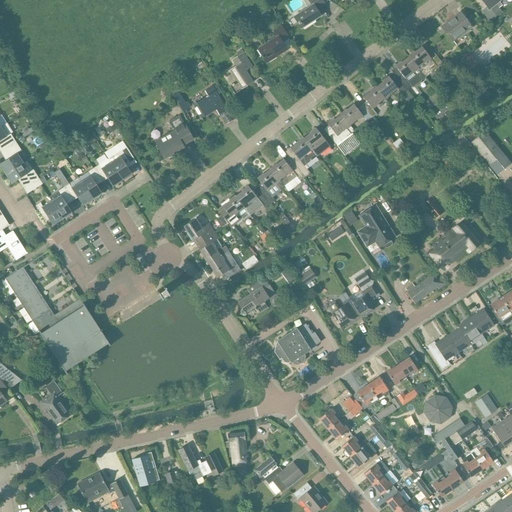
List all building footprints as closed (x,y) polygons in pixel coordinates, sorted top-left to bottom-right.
[(306,0),(311,6),(288,21),(292,26),(298,22),(302,28),(303,29),(305,29),(309,26),(310,25),(309,23),(320,16),(317,10),(325,5),(322,0),(306,0)] [(482,0),(487,7),(481,11),(490,22),(502,12),(499,8),(502,5),(499,2),(500,0),(482,0)] [(460,13),(442,27),(452,41),(465,31),(465,32),(472,27),(460,13)] [(267,63),(287,50),(282,42),(289,38),(281,25),(273,30),(277,37),(258,49),(267,63)] [(408,57),(425,78),(437,69),(440,73),(446,69),(429,47),(424,51),(421,47),(415,52),(414,52),(408,56),(409,57),(408,57)] [(253,82),(246,70),(252,66),(243,52),(232,60),(235,66),(229,70),(236,82),(230,86),(235,94),(253,82)] [(466,71),(470,68),(465,61),(468,58),(466,55),(458,62),(466,71)] [(425,78),(408,57),(402,63),(401,62),(395,66),(396,67),(391,71),(394,75),(407,91),(411,87),(408,83),(416,77),(420,82),(425,78)] [(383,82),(376,87),(385,98),(385,99),(389,96),(388,95),(398,88),(402,94),(407,91),(394,75),(390,78),(389,77),(383,81),(383,82)] [(227,110),(213,86),(205,90),(208,95),(193,104),(201,118),(217,109),(220,116),(227,112),(226,111),(227,110)] [(366,101),(362,105),(372,118),(376,114),(372,109),(376,106),(375,105),(385,98),(376,87),(370,91),(371,92),(363,97),(366,101)] [(184,103),(183,100),(177,90),(172,93),(184,114),(187,112),(186,110),(190,107),(187,102),(184,103)] [(13,91),(8,94),(12,100),(17,97),(13,91)] [(346,110),(340,114),(341,115),(349,125),(359,118),(359,119),(363,116),(367,122),(372,118),(362,105),(357,109),(354,105),(347,110),(346,110)] [(164,159),(184,148),(183,145),(193,139),(180,115),(168,121),(174,132),(155,142),(164,159)] [(334,142),(336,146),(354,132),(349,125),(341,115),(335,119),(327,124),(329,126),(324,129),(334,142)] [(0,128),(0,127),(0,145),(2,144),(5,149),(16,142),(11,133),(12,132),(7,123),(0,128)] [(116,130),(113,124),(106,129),(109,134),(116,130)] [(311,133),(303,139),(317,156),(334,142),(324,129),(319,133),(316,128),(310,133),(311,133)] [(485,131),(470,143),(497,175),(511,163),(485,131)] [(298,143),(291,149),(294,153),(289,157),(305,177),(310,173),(305,165),(317,156),(303,139),(303,138),(297,142),(298,143)] [(22,152),(16,142),(5,149),(9,155),(4,157),(6,160),(1,164),(7,173),(23,163),(17,154),(21,151),(22,152)] [(109,159),(122,179),(131,173),(128,168),(131,166),(128,162),(133,158),(136,163),(137,163),(127,147),(109,158),(109,159)] [(276,164),(270,169),(271,169),(284,186),(296,177),(300,181),(305,177),(289,157),(284,160),(284,159),(276,165),(276,164)] [(94,168),(101,179),(106,176),(112,186),(122,179),(109,159),(94,168)] [(23,163),(7,173),(13,183),(18,180),(20,183),(25,180),(28,185),(39,178),(33,169),(33,170),(29,173),(23,163)] [(101,179),(94,168),(79,178),(82,183),(92,199),(102,192),(95,183),(101,179)] [(258,189),(257,189),(270,205),(275,201),(266,190),(275,183),(281,191),(285,188),(284,186),(271,169),(264,175),(263,174),(257,179),(262,185),(258,189)] [(39,178),(28,185),(31,191),(27,194),(43,184),(39,178)] [(92,199),(82,183),(79,178),(64,188),(67,193),(71,199),(76,195),(82,205),(92,199)] [(234,196),(243,208),(244,208),(249,214),(250,215),(263,205),(265,208),(270,205),(257,189),(258,189),(254,183),(253,184),(254,184),(249,188),(248,186),(242,190),(243,191),(235,197),(235,196),(234,196)] [(67,193),(64,188),(49,198),(52,203),(52,202),(62,218),(72,212),(65,202),(71,199),(67,193)] [(217,210),(240,239),(243,236),(235,225),(236,224),(237,226),(242,222),(241,220),(249,214),(244,208),(243,208),(234,196),(229,200),(228,199),(221,205),(224,209),(219,212),(217,210)] [(442,214),(431,200),(425,205),(436,219),(442,214)] [(52,202),(52,203),(44,208),(41,203),(36,206),(46,222),(47,222),(47,221),(49,219),(53,224),(62,218),(52,202)] [(390,240),(394,238),(375,206),(360,215),(368,227),(359,232),(367,245),(376,240),(380,247),(384,244),(385,247),(388,247),(391,245),(392,243),(390,240)] [(0,231),(10,225),(10,224),(9,225),(0,210),(0,231)] [(349,226),(357,221),(351,211),(343,216),(349,226)] [(198,243),(214,233),(209,224),(202,229),(196,219),(184,227),(188,233),(188,232),(193,240),(195,238),(198,243)] [(468,253),(480,244),(461,221),(453,228),(453,229),(433,245),(449,265),(466,251),(468,253)] [(10,225),(0,231),(0,250),(7,246),(16,260),(14,261),(14,262),(28,253),(27,253),(13,231),(4,237),(0,231),(10,225)] [(214,233),(198,243),(202,249),(200,250),(205,258),(204,258),(208,264),(209,263),(209,264),(221,256),(228,251),(224,244),(222,246),(217,239),(218,238),(214,233)] [(266,235),(261,238),(267,246),(271,242),(266,235)] [(221,256),(209,264),(214,271),(213,272),(217,277),(221,274),(225,280),(240,270),(228,251),(221,256)] [(281,274),(287,269),(283,263),(277,268),(281,274)] [(32,319),(49,308),(22,267),(5,278),(32,319)] [(362,318),(374,310),(370,303),(375,299),(373,297),(379,293),(373,284),(374,281),(370,280),(365,272),(354,279),(364,296),(352,303),(360,315),(362,318)] [(303,284),(310,280),(305,273),(299,277),(303,284)] [(430,276),(414,287),(412,284),(405,289),(407,292),(407,293),(415,304),(437,288),(439,290),(446,284),(442,278),(439,280),(434,274),(431,276),(430,276)] [(275,294),(269,285),(263,288),(262,287),(238,302),(245,314),(255,308),(256,309),(257,309),(260,313),(271,305),(271,300),(270,297),(275,294)] [(165,287),(158,291),(162,298),(169,294),(165,287)] [(511,290),(511,291),(501,298),(505,304),(510,310),(511,314),(511,315),(511,290)] [(341,328),(360,315),(352,303),(352,304),(345,292),(338,297),(343,306),(340,308),(335,301),(330,305),(328,308),(332,313),(341,328)] [(501,298),(491,305),(494,309),(492,311),(501,325),(505,323),(503,321),(511,315),(511,314),(510,310),(505,304),(501,298)] [(49,308),(32,319),(40,331),(39,331),(67,374),(66,371),(81,361),(108,344),(110,346),(111,346),(103,334),(102,333),(83,303),(82,304),(83,306),(58,322),(49,308)] [(471,318),(481,334),(494,326),(483,310),(471,318)] [(471,318),(458,326),(460,328),(469,342),(477,337),(483,346),(487,343),(481,334),(471,318)] [(276,343),(275,349),(284,362),(289,363),(290,362),(291,363),(292,362),(293,364),(297,365),(305,360),(305,356),(304,354),(311,350),(310,349),(321,342),(315,334),(314,332),(312,334),(305,324),(297,329),(296,328),(277,341),(277,342),(276,343)] [(447,337),(458,354),(471,345),(469,342),(460,328),(447,337)] [(448,360),(458,354),(447,337),(436,344),(434,341),(427,346),(442,370),(450,364),(448,360)] [(26,340),(22,346),(28,351),(33,346),(26,340)] [(398,365),(406,377),(418,370),(409,358),(398,365)] [(0,377),(9,389),(22,380),(0,363),(0,377)] [(395,385),(406,377),(398,365),(387,372),(395,385)] [(368,384),(378,399),(384,395),(385,397),(389,394),(387,390),(388,390),(379,377),(368,384)] [(0,405),(6,401),(2,396),(9,391),(0,379),(0,405)] [(70,415),(57,397),(62,393),(53,381),(44,387),(50,395),(40,402),(41,402),(57,424),(70,415)] [(358,394),(353,397),(355,399),(359,404),(363,408),(364,410),(372,405),(371,404),(378,399),(368,384),(357,392),(358,394)] [(414,389),(418,396),(427,390),(422,384),(414,389)] [(468,400),(478,394),(474,388),(464,395),(468,400)] [(418,396),(414,389),(405,395),(410,402),(418,396)] [(487,394),(475,402),(485,418),(497,410),(487,394)] [(384,409),(388,415),(403,406),(397,396),(390,400),(392,404),(384,409)] [(435,396),(426,402),(424,413),(430,422),(441,424),(450,418),(452,407),(446,398),(435,396)] [(349,397),(342,403),(349,412),(359,404),(355,399),(353,401),(349,397)] [(359,404),(349,412),(353,416),(363,408),(359,404)] [(319,419),(328,429),(340,419),(331,409),(330,410),(319,419)] [(382,424),(380,421),(388,415),(384,409),(376,415),(375,414),(370,417),(375,424),(377,427),(382,424)] [(511,416),(511,415),(501,422),(511,437),(511,416)] [(464,425),(459,418),(445,428),(450,435),(464,425)] [(340,419),(328,429),(336,440),(348,430),(340,419)] [(486,421),(481,425),(485,430),(490,426),(486,421)] [(471,422),(456,432),(462,440),(477,430),(471,422)] [(504,447),(511,441),(511,437),(501,422),(491,428),(504,447)] [(377,427),(375,424),(369,428),(376,436),(381,431),(377,427)] [(382,443),(387,439),(381,431),(376,436),(382,443)] [(241,467),(241,464),(247,464),(246,457),(248,457),(245,432),(227,434),(228,442),(230,442),(232,468),(241,467)] [(461,457),(454,446),(462,440),(456,432),(440,442),(446,450),(452,458),(454,461),(461,457)] [(342,446),(350,457),(362,447),(354,437),(342,446)] [(178,451),(187,470),(193,481),(211,472),(213,477),(223,473),(214,452),(204,457),(206,461),(201,464),(199,460),(196,462),(188,446),(178,451)] [(473,457),(482,470),(493,462),(482,446),(477,449),(479,453),(473,457)] [(362,447),(350,457),(359,467),(370,458),(362,447)] [(398,464),(404,459),(397,451),(396,452),(393,448),(386,453),(389,458),(392,455),(398,464)] [(431,460),(435,465),(444,459),(446,462),(452,458),(446,450),(431,460)] [(145,455),(132,459),(138,480),(149,477),(150,483),(159,480),(155,467),(154,467),(152,462),(154,461),(151,452),(145,454),(145,455)] [(482,470),(473,457),(471,454),(462,460),(464,463),(462,465),(471,477),(482,470)] [(264,479),(279,467),(277,468),(276,465),(277,464),(271,456),(253,471),(259,479),(262,477),(264,479)] [(404,459),(398,464),(395,467),(399,472),(403,469),(405,472),(401,475),(404,480),(413,473),(408,468),(410,467),(404,459)] [(435,465),(431,460),(423,465),(427,471),(435,465)] [(279,467),(264,479),(268,484),(272,481),(280,493),(287,487),(288,488),(303,475),(301,473),(302,471),(298,466),(295,466),(294,464),(283,472),(279,467)] [(364,474),(373,484),(384,475),(376,464),(364,474)] [(444,477),(452,490),(463,482),(455,470),(444,477)] [(180,476),(176,477),(174,472),(165,474),(169,489),(178,487),(178,484),(182,483),(180,476)] [(99,473),(77,484),(87,503),(85,499),(103,490),(104,494),(108,492),(109,493),(115,491),(119,499),(128,495),(119,479),(111,483),(111,484),(106,487),(99,473)] [(418,477),(415,473),(410,476),(414,481),(418,477)] [(384,475),(373,484),(381,495),(393,485),(384,475)] [(441,498),(452,490),(444,477),(432,485),(441,498)] [(421,491),(426,487),(420,479),(414,483),(421,491)] [(312,488),(307,483),(293,494),(297,500),(300,498),(311,511),(317,511),(327,504),(313,487),(312,488)] [(426,487),(421,491),(427,499),(432,494),(426,487)] [(386,502),(394,511),(407,502),(398,492),(386,502)] [(511,511),(511,493),(502,501),(510,511),(511,511)] [(59,495),(50,502),(54,508),(59,504),(64,500),(59,495)] [(419,501),(415,497),(410,500),(414,505),(419,501)] [(510,511),(502,501),(491,509),(492,511),(510,511)] [(414,511),(407,502),(394,511),(414,511)]
